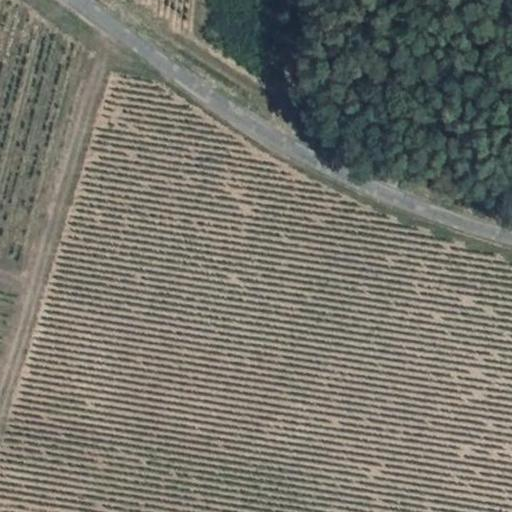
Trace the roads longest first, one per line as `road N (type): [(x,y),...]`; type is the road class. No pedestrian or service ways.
road 1 (unclassified): [(511,236),(361,183),(286,144),(73,0)]
road 2 (track): [(0,403),(112,27)]
